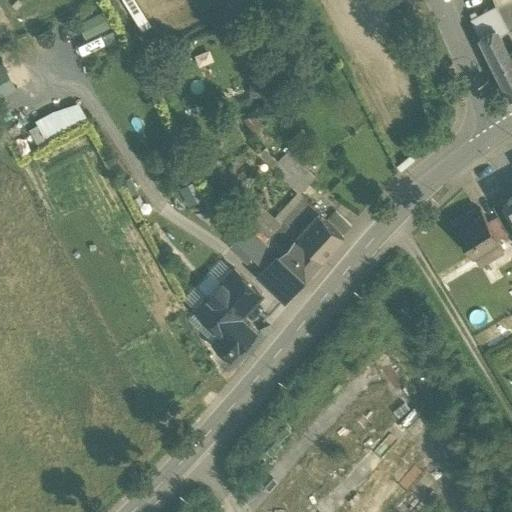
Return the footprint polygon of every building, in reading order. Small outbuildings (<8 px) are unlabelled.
[(511,0),(505,0),(495,5),(508,28),(511,35),(511,0)] [(471,18),(470,18),(479,35),(495,27),(498,34),(508,28),(495,5),(477,15),(471,18)] [(87,35),(111,25),(105,9),(80,19),(87,35)] [(495,27),(479,35),(503,82),(511,76),(511,62),(508,55),(498,34),(495,27)] [(511,62),(511,76),(503,82),(511,100),(511,53),(508,55),(511,62)] [(46,136),(88,116),(79,97),(37,116),(46,136)] [(273,170),(292,187),(308,170),(289,153),(273,170)] [(511,193),(500,200),(511,222),(511,193)] [(304,200),(283,223),(296,235),(317,213),(304,200)] [(500,239),(482,210),(456,226),(474,255),(500,239)] [(342,236),(317,213),(296,235),(321,259),(342,236)] [(296,235),(283,223),(278,228),(281,231),(273,239),(284,249),(296,235)] [(321,259),(296,235),(284,249),(278,255),(304,278),(321,259)] [(304,278),(278,255),(259,277),(285,300),(304,278)] [(197,312),(223,335),(239,318),(261,294),(235,271),(197,312)] [(256,333),(239,318),(223,335),(215,344),(231,359),(256,333)]
